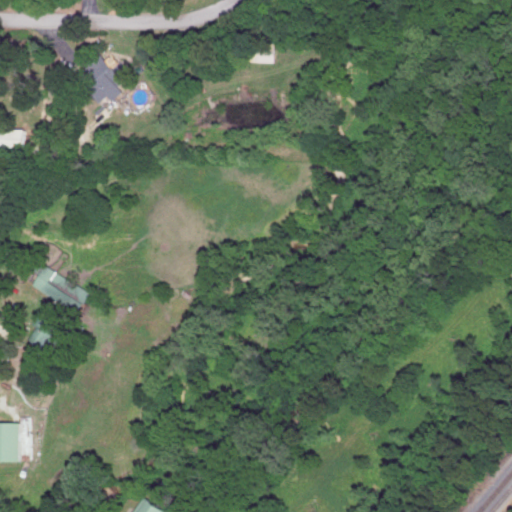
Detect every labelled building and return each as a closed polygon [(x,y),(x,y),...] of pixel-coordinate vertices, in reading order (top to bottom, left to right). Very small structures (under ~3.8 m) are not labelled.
[(127,90),(122,84),(128,79),(102,51),(78,74),(103,101),(111,94),(117,99),(127,90)] [(29,128),(0,127),(0,146),(29,147),(29,128)] [(95,287),(46,266),(36,287),(84,308),(88,299),(89,300),(95,287)] [(40,325),(31,337),(48,349),(61,332),(49,323),(51,321),(42,314),(35,322),(40,325)] [(24,420),(0,420),(0,459),(24,459),(24,420)] [(173,511),(175,509),(146,495),(136,511),(173,511)]
